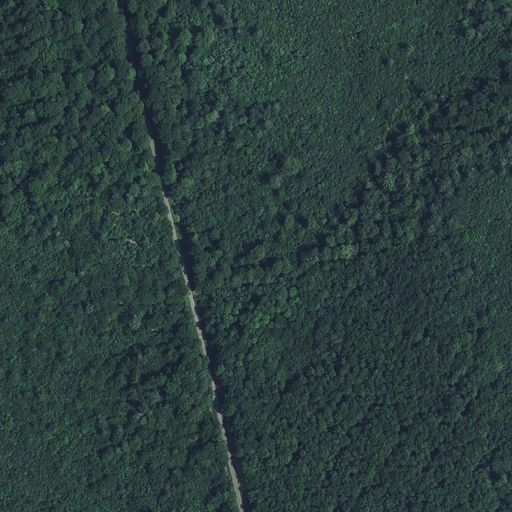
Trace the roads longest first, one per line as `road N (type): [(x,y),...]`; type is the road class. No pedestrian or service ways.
road 1 (track): [(189,298),(115,0)]
road 2 (track): [(243,511),(189,298)]
